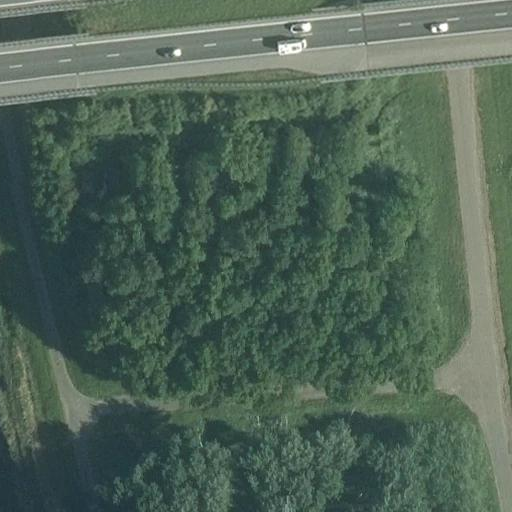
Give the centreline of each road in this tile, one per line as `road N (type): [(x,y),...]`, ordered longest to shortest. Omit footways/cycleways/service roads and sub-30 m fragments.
road 1 (unclassified): [(94,511),(70,412),(492,374)]
road 2 (motorway): [(0,70),(511,14)]
